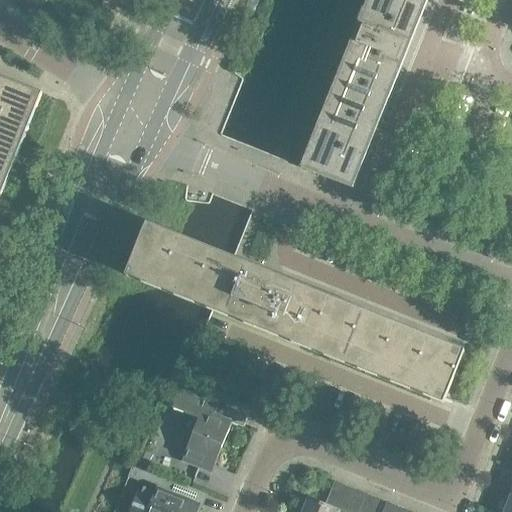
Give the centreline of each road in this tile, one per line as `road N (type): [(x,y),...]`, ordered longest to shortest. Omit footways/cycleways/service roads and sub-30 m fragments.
road 1 (residential): [(511,348),(465,466),(445,486),(421,491),(288,439),(266,451),(243,511)]
road 2 (residential): [(511,294),(150,132)]
road 3 (unknown): [(241,348),(473,446)]
road 4 (tertiary): [(0,420),(82,234)]
road 5 (unknown): [(367,225),(356,273),(370,284),(436,307),(445,305),(457,268)]
road 6 (tertiary): [(150,132),(201,27),(191,0)]
road 7 (residential): [(124,104),(104,84),(0,34)]
road 8 (tertiary): [(124,104),(80,201),(82,234)]
road 9 (tertiary): [(191,0),(169,14),(124,104)]
road 10 (tertiary): [(82,234),(112,213),(150,132)]
